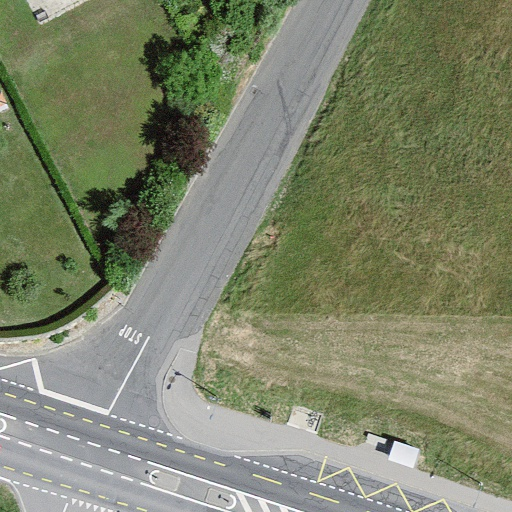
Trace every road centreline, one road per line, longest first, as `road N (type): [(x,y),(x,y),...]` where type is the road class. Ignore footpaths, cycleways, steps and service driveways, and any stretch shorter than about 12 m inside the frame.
road 1 (unclassified): [(105,426),(333,0)]
road 2 (secondary): [(361,511),(105,426)]
